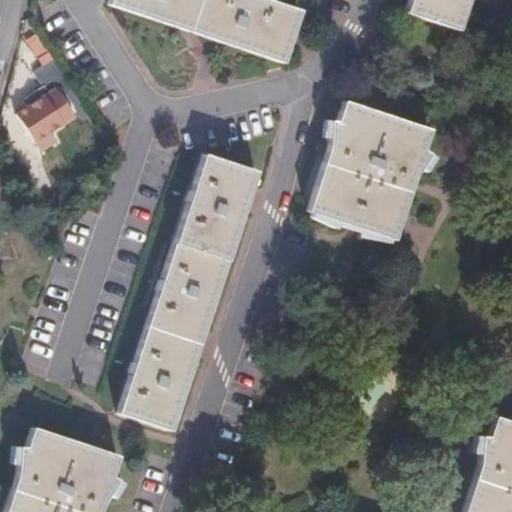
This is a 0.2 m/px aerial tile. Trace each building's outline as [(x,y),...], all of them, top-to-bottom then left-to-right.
[(109,0),(275,55),(280,57),(283,50),(297,10),(267,0),(109,0)] [(409,0),(407,8),(460,26),(468,0),(409,0)] [(47,52),(35,32),(24,39),(36,59),(38,58),(47,52)] [(38,58),(42,65),(52,59),(47,52),(38,58)] [(81,120),(87,116),(52,59),(42,65),(31,72),(43,91),(24,102),(28,110),(18,116),(35,142),(73,118),(57,92),(61,88),(81,120)] [(425,130),(342,101),(304,210),(388,239),(425,130)] [(252,171),(199,154),(111,411),(164,430),(179,387),(207,305),(234,224),(252,171)] [(511,511),(511,419),(495,414),(462,511),(511,511)] [(96,511),(115,458),(29,429),(1,511),(96,511)]
